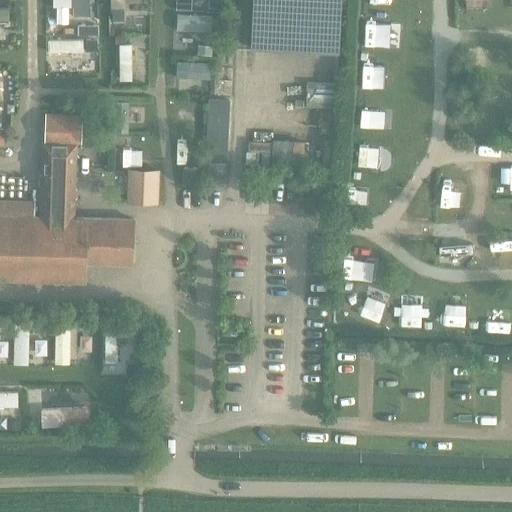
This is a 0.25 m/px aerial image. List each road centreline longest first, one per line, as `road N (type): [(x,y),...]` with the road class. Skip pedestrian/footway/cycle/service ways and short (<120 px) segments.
road 1 (residential): [(0,481),(128,478),(511,495)]
road 2 (unknown): [(164,223),(168,0)]
